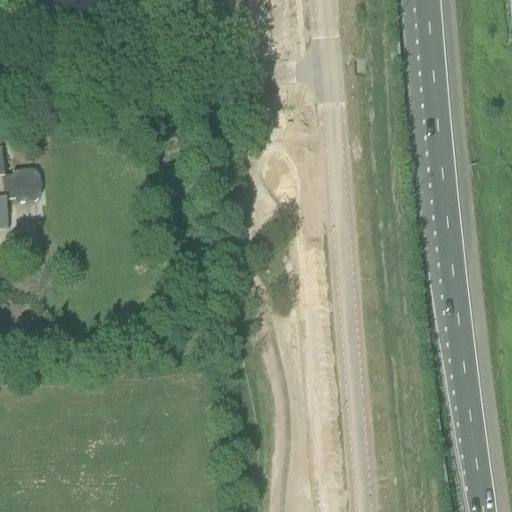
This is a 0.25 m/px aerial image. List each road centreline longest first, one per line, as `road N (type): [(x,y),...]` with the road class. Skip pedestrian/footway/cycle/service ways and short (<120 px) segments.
road 1 (trunk): [(426,0),(482,511)]
road 2 (tertiary): [(317,206),(340,511)]
road 3 (residential): [(0,78),(301,72)]
road 4 (tertiary): [(301,72),(317,206)]
road 5 (tertiary): [(317,206),(325,162),(320,72)]
